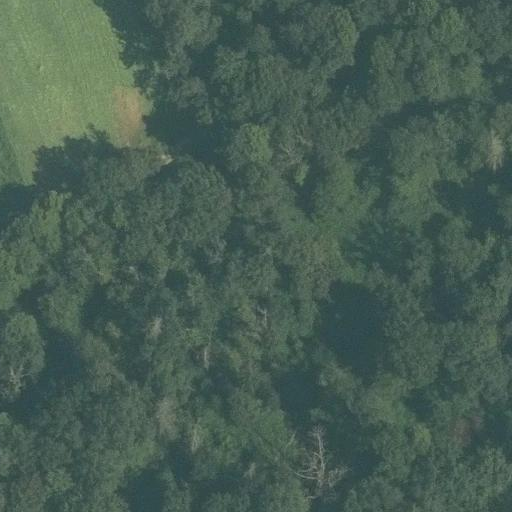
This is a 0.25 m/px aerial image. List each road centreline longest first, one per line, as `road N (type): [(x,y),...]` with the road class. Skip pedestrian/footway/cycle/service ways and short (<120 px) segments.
road 1 (track): [(383,0),(124,186),(0,249)]
road 2 (track): [(199,137),(120,0)]
